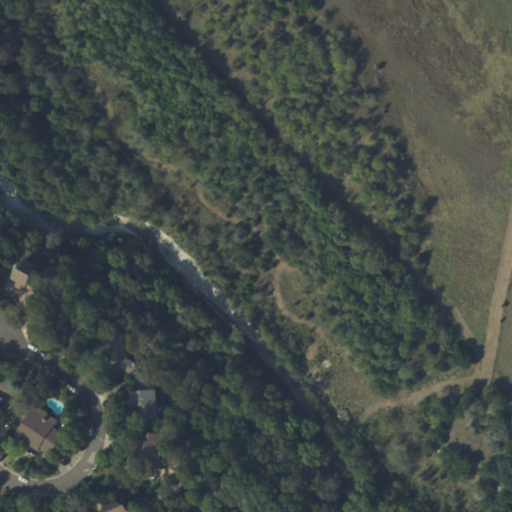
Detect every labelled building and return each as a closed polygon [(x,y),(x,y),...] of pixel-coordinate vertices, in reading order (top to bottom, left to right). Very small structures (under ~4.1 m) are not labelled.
[(42,290),(41,292),(30,285),(29,286),(26,284),(23,289),(18,286),(20,282),(14,278),(25,259),(39,267),(35,273),(47,280),(42,290)] [(63,322),(60,320),(66,311),(74,317),(69,325),(63,322)] [(125,323),(121,327),(115,322),(120,317),(125,323)] [(92,329),(80,349),(68,341),(79,321),(92,329)] [(124,336),(127,359),(139,363),(134,376),(120,368),(118,370),(114,365),(116,364),(105,338),(117,328),(124,336)] [(157,413),(157,420),(147,421),(146,415),(138,416),(137,407),(131,407),(129,392),(156,390),(157,404),(156,404),(157,413)] [(55,420),(59,422),(54,429),(65,436),(51,457),(41,450),(39,453),(25,444),(23,447),(13,440),(27,419),(24,417),(32,405),(55,420)] [(159,451),(158,464),(134,461),(135,440),(144,441),(145,433),(161,434),(159,451)] [(148,479),(150,467),(164,469),(163,481),(148,479)] [(96,511),(95,507),(103,498),(115,501),(122,498),(128,511),(96,511)]
